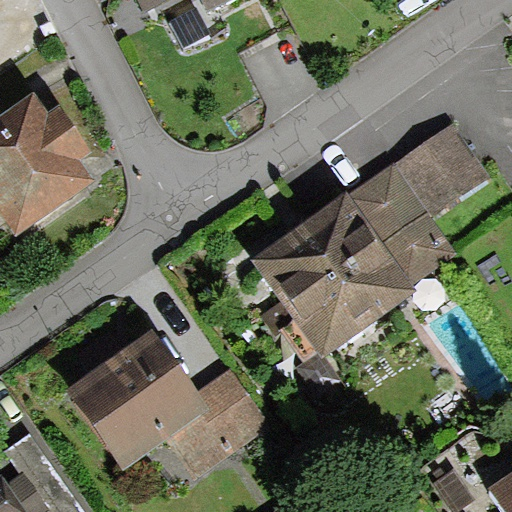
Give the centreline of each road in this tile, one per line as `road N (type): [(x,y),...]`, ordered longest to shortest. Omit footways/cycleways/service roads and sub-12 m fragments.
road 1 (residential): [(185,215),(490,0)]
road 2 (residential): [(72,0),(185,215)]
road 3 (residential): [(0,347),(185,215)]
